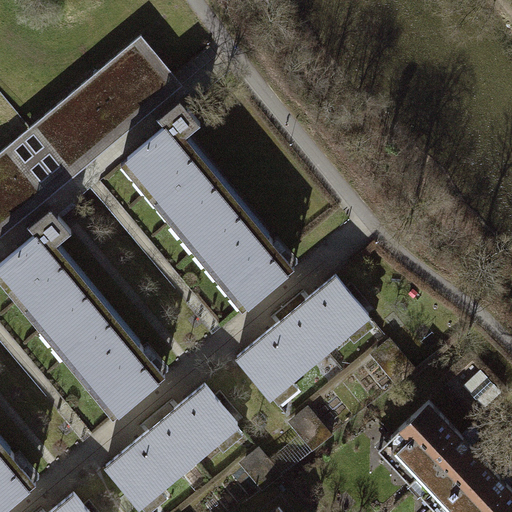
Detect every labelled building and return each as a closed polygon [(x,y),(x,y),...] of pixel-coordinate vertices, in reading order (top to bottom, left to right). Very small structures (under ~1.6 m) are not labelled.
[(141,34),(0,151),(0,219),(175,74),(141,34)] [(165,126),(121,161),(242,308),(287,271),(165,126)] [(159,378),(36,232),(0,262),(0,278),(113,416),(159,378)] [(365,317),(325,273),(233,355),(273,399),(365,317)] [(372,352),(397,382),(417,366),(392,336),(372,352)] [(233,426),(196,382),(97,466),(135,510),(233,426)] [(428,396),(378,443),(443,511),(511,511),(511,484),(503,475),(466,435),(428,396)] [(314,451),(335,435),(312,404),(291,420),(314,451)] [(262,446),(242,460),(264,489),(283,475),(262,446)] [(0,508),(29,485),(0,450),(0,508)] [(35,511),(86,511),(65,487),(35,511)] [(289,511),(281,502),(268,511),(289,511)]
